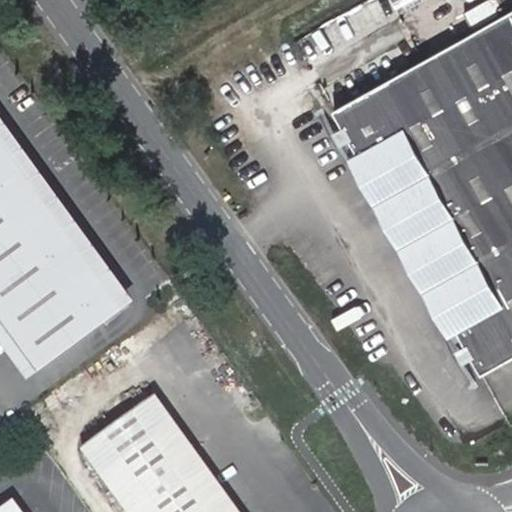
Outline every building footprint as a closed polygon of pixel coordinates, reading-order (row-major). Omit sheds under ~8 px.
[(511,15),(335,113),(358,158),(457,332),(483,378),(511,361),(511,15)] [(0,129),(0,310),(44,371),(130,309),(0,129)] [(457,332),(358,158),(351,162),(448,337),(457,332)] [(241,511),(178,426),(106,479),(130,511),(241,511)] [(25,511),(18,502),(2,511),(25,511)]
